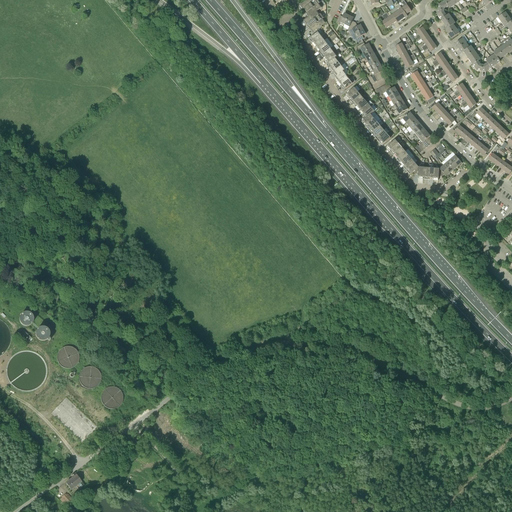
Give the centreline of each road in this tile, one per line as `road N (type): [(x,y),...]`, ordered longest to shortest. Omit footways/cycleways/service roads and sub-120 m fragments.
road 1 (unclassified): [(14,511),(186,385),(262,346),(342,347),(466,406),(511,398)]
road 2 (trunk): [(262,79),(511,358)]
road 3 (trunk): [(511,339),(322,129)]
road 4 (residential): [(476,165),(450,186),(409,184),(299,39),(295,16)]
road 5 (trunk): [(322,129),(210,0)]
road 6 (trunk): [(322,129),(232,0)]
road 7 (residential): [(476,165),(417,107),(381,44)]
road 8 (trunk): [(159,0),(262,79)]
